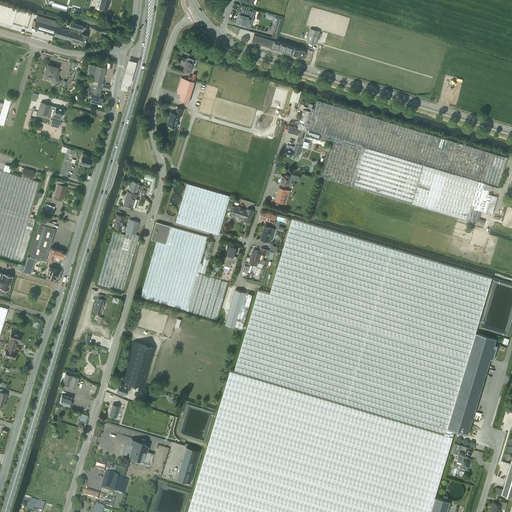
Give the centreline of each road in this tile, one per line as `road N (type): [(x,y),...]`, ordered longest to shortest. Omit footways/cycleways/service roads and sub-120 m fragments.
road 1 (unclassified): [(66,511),(160,187),(152,105),(174,30),(198,11)]
road 2 (primary): [(5,511),(145,40)]
road 3 (unclassified): [(0,481),(105,147),(121,50)]
road 4 (tertiary): [(198,11),(242,49),(511,130)]
road 5 (unclassified): [(121,50),(72,54),(0,32)]
